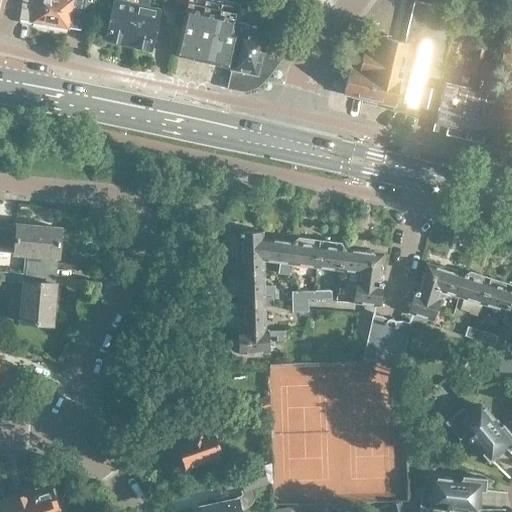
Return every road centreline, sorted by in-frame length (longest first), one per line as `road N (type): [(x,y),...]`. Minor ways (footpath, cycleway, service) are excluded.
road 1 (unclassified): [(53,433),(143,231),(141,210),(95,191),(0,182)]
road 2 (primary): [(281,142),(0,82)]
road 3 (primary): [(511,202),(281,142)]
road 4 (tertiary): [(281,142),(308,60),(351,0)]
road 5 (unclassified): [(140,511),(98,458),(53,433)]
